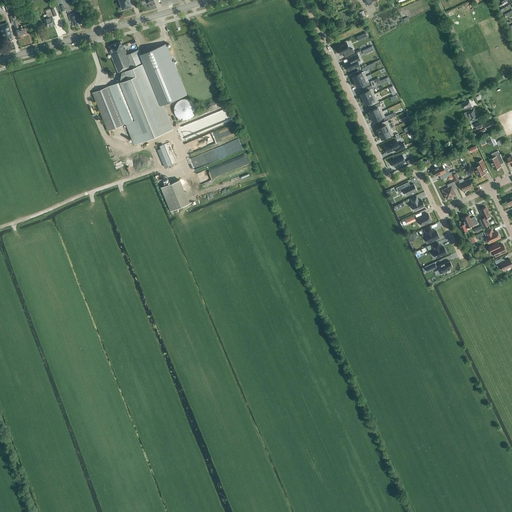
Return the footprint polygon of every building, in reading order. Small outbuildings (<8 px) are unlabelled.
[(9,0),(5,1),(7,11),(8,11),(8,13),(14,12),(12,5),(11,6),(10,2),(9,2),(9,0)] [(131,6),(128,0),(119,0),(122,9),(123,9),(124,9),(126,8),(131,6)] [(53,16),(56,15),(54,8),(51,9),(52,12),(46,14),(48,18),(43,19),(47,28),(55,25),(52,16),(53,16)] [(74,13),(71,14),(68,15),(71,21),(72,21),(74,26),(82,23),(80,18),(81,17),(79,11),(74,12),(74,13)] [(7,23),(0,25),(0,26),(4,41),(8,40),(9,41),(11,40),(12,39),(7,23)] [(19,29),(18,23),(14,24),(15,30),(18,38),(22,37),(22,35),(27,34),(25,27),(19,29)] [(358,41),(367,37),(365,33),(356,37),(358,41)] [(120,82),(92,93),(108,131),(126,123),(134,144),(173,128),(163,104),(170,101),(186,95),(172,60),(170,55),(169,55),(168,51),(168,50),(166,44),(164,45),(154,49),(150,51),(141,54),(139,50),(127,55),(124,49),(123,49),(120,42),(109,46),(111,52),(110,52),(118,73),(122,71),(122,72),(120,82)] [(346,43),(337,47),(340,54),(343,53),(345,57),(354,53),(352,49),(350,50),(346,43)] [(364,54),(374,50),(372,46),(362,51),(364,54)] [(360,60),(357,54),(348,58),(350,61),(344,63),(348,71),(359,66),(357,61),(360,60)] [(363,71),(352,77),(354,82),(366,77),(363,71)] [(366,77),(354,82),(357,87),(361,85),(363,88),(370,85),(368,82),(366,77)] [(367,91),(360,94),(362,99),(374,94),(372,89),(372,88),(371,85),(366,88),(367,91)] [(374,94),(362,99),(365,105),(367,103),(372,101),(373,104),(378,102),(377,99),(376,99),(374,94)] [(185,121),(187,120),(190,119),(192,117),(194,115),(195,113),(195,110),(195,107),(194,104),(192,102),(190,100),(187,99),(185,99),(182,99),(179,100),(177,102),(175,104),(174,106),(173,109),(173,112),(174,114),(175,116),(177,118),(179,120),(182,121),(185,121)] [(470,100),(462,104),(464,109),(466,108),(468,111),(467,111),(472,120),(479,117),(475,108),(473,109),(472,106),(472,105),(470,100)] [(375,108),(368,112),(371,117),(382,112),(380,106),(381,106),(379,103),(374,105),(375,108)] [(382,112),(371,117),(373,122),(383,118),(384,120),(388,119),(391,118),(390,114),(384,117),(382,112)] [(383,126),(376,129),(379,134),(390,129),(388,124),(387,121),(382,123),(383,126)] [(487,130),(495,126),(492,121),(484,124),(487,130)] [(390,129),(379,134),(381,140),(393,134),(390,129)] [(396,140),(384,146),(387,153),(394,149),(396,152),(405,148),(402,143),(398,145),(396,140)] [(164,168),(171,165),(163,144),(160,146),(161,148),(157,150),(164,168)] [(494,170),(501,167),(498,161),(502,159),(498,151),(492,154),(493,158),(490,159),(494,170)] [(402,155),(391,160),(394,167),(405,162),(402,155)] [(479,177),(485,174),(484,170),(486,168),(482,160),(477,162),(479,166),(475,168),(479,177)] [(443,169),(442,165),(433,169),(436,177),(437,177),(436,176),(440,174),(440,175),(439,176),(441,180),(452,174),(451,172),(449,173),(447,167),(443,169)] [(202,172),(205,181),(212,179),(211,175),(209,176),(207,170),(202,172)] [(464,181),(463,178),(458,180),(460,183),(459,183),(463,192),(472,187),(469,179),(464,181)] [(180,179),(161,187),(170,210),(189,203),(180,179)] [(410,186),(408,182),(396,188),(398,193),(404,191),(406,196),(417,191),(414,184),(410,186)] [(447,199),(456,195),(453,190),(457,188),(454,182),(447,185),(448,187),(442,190),(447,199)] [(412,204),(415,211),(425,207),(421,200),(419,201),(416,196),(410,199),(413,204),(412,204)] [(488,212),(486,207),(480,210),(484,218),(480,220),(484,227),(489,225),(486,218),(491,216),(489,212),(488,212)] [(422,226),(432,222),(428,213),(418,218),(422,226)] [(470,219),(468,215),(462,218),(466,228),(473,225),(473,226),(478,224),(475,217),(470,219)] [(414,216),(406,220),(408,225),(416,221),(414,216)] [(432,232),(430,227),(424,230),(427,235),(425,236),(428,243),(439,238),(436,231),(432,232)] [(493,233),(491,229),(485,232),(486,236),(485,237),(486,238),(487,242),(488,242),(488,243),(489,243),(499,238),(500,238),(497,231),(496,232),(493,233)] [(435,251),(434,251),(437,258),(446,253),(443,247),(440,248),(438,243),(432,245),(435,251)] [(499,246),(498,243),(488,247),(491,253),(493,252),(495,256),(506,251),(503,244),(499,246)] [(506,260),(501,258),(495,261),(497,267),(500,265),(501,267),(501,270),(505,271),(506,269),(511,266),(511,264),(509,259),(506,260)] [(453,267),(450,261),(447,263),(446,262),(437,266),(441,274),(450,270),(449,268),(453,267)]
